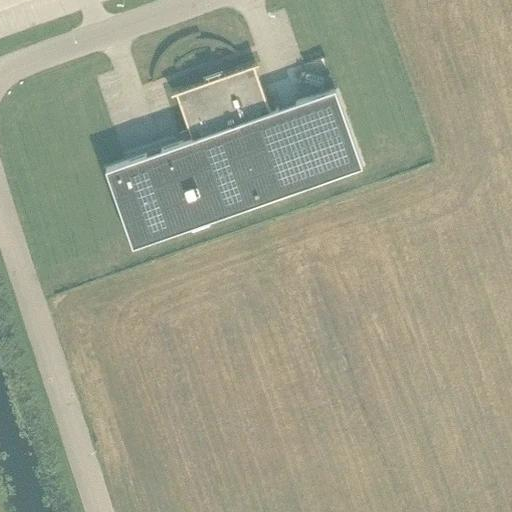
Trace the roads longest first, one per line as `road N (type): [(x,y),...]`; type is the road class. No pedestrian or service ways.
road 1 (unclassified): [(0,207),(99,511)]
road 2 (unclassified): [(208,0),(0,72)]
